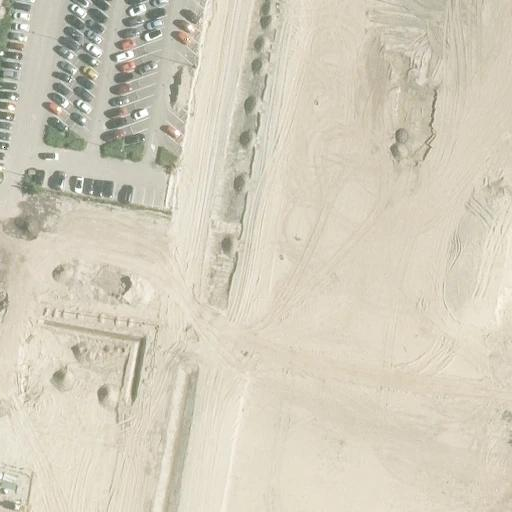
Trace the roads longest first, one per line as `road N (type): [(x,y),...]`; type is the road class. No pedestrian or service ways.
road 1 (unknown): [(362,0),(330,189),(387,199)]
road 2 (unknown): [(459,211),(490,0)]
road 3 (unknown): [(422,0),(387,199)]
